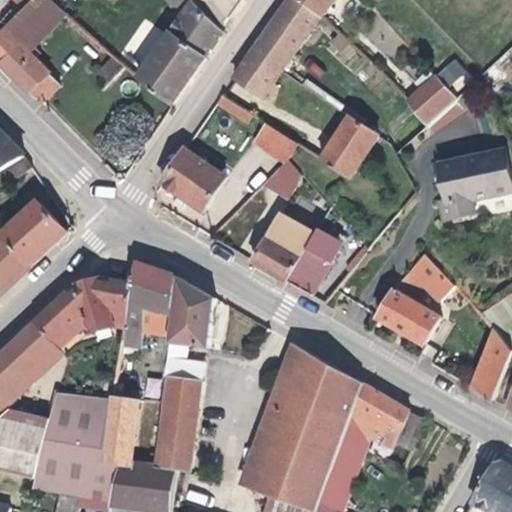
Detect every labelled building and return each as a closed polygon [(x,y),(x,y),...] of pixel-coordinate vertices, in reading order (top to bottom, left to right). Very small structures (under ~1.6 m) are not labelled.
[(15,5),(0,19),(0,29),(21,48),(65,8),(55,0),(8,0),(10,1),(15,5)] [(167,105),(218,31),(189,0),(163,0),(175,13),(133,76),(167,105)] [(189,0),(218,31),(238,0),(189,0)] [(277,70),(315,12),(297,0),(281,0),(247,50),(277,70)] [(297,0),(315,12),(323,0),(297,0)] [(21,48),(0,29),(0,65),(25,91),(33,100),(53,81),(21,48)] [(368,53),(363,48),(359,53),(363,57),(368,53)] [(259,95),(277,70),(247,50),(230,74),(259,95)] [(110,84),(124,66),(110,55),(95,73),(110,84)] [(456,93),(473,78),(455,58),(438,72),(456,93)] [(454,95),(434,74),(402,99),(423,122),(454,95)] [(242,116),(245,112),(217,94),(211,102),(221,109),(224,105),(242,116)] [(316,159),(346,178),(375,138),(374,136),(346,117),(316,159)] [(259,121),(246,142),(275,160),(281,154),(291,142),(259,121)] [(133,131),(123,123),(108,143),(119,151),(133,131)] [(0,168),(19,156),(0,137),(0,168)] [(435,156),(438,176),(432,177),(435,195),(430,195),(432,205),(434,216),(461,211),(459,199),(502,191),(493,146),(435,156)] [(195,213),(218,178),(178,150),(158,182),(161,196),(176,204),(195,213)] [(0,183),(26,166),(19,156),(0,168),(0,183)] [(428,157),(432,177),(438,176),(435,156),(428,157)] [(304,165),(294,181),(326,201),(336,185),(304,165)] [(0,231),(0,289),(60,233),(32,202),(7,225),(0,231)] [(275,211),(263,232),(269,236),(281,214),(275,211)] [(269,236),(263,232),(247,260),(262,269),(279,279),(300,242),(308,229),(281,214),(269,236)] [(321,255),(300,242),(279,279),(301,291),(321,255)] [(412,251),(383,276),(363,315),(387,327),(412,340),(426,311),(399,294),(412,279),(424,292),(441,280),(422,261),(412,251)] [(136,333),(139,311),(166,315),(172,276),(158,271),(131,259),(127,282),(122,320),(120,331),(136,333)] [(206,295),(172,276),(166,315),(161,346),(197,347),(200,325),(206,295)] [(32,321),(55,347),(83,321),(94,331),(108,318),(122,320),(127,282),(94,278),(68,288),(32,321)] [(511,313),(511,284),(467,305),(481,322),(484,326),(511,313)] [(35,364),(55,347),(32,321),(13,338),(35,364)] [(484,326),(481,322),(464,384),(485,396),(506,351),(484,326)] [(0,395),(35,364),(13,338),(0,350),(0,471),(36,481),(49,425),(0,413),(0,395)] [(231,484),(240,486),(291,343),(283,338),(231,484)] [(308,511),(312,503),(318,485),(331,448),(341,423),(347,407),(357,380),(291,343),(240,486),(277,501),(275,505),(292,511),(296,511),(298,508),(301,509),(300,511),(308,511)] [(0,395),(0,411),(63,356),(55,347),(35,364),(0,395)] [(197,381),(176,378),(179,358),(160,355),(152,402),(193,408),(197,381)] [(201,361),(179,358),(176,378),(197,381),(201,361)] [(511,367),(508,377),(499,401),(511,406),(511,367)] [(384,395),(357,380),(347,407),(366,418),(389,431),(402,409),(404,406),(384,395)] [(142,467),(137,466),(121,464),(137,397),(111,391),(57,392),(49,425),(36,481),(34,488),(60,493),(83,498),(104,502),(103,505),(136,511),(158,511),(166,472),(150,469),(142,467)] [(183,474),(193,408),(152,402),(150,416),(143,460),(152,461),(150,469),(166,472),(183,474)] [(360,433),(366,418),(347,407),(341,423),(354,431),(360,433)] [(398,451),(416,417),(402,409),(389,431),(383,443),(398,451)] [(137,454),(139,454),(137,466),(142,467),(143,460),(150,416),(146,415),(143,433),(140,433),(137,454)] [(345,452),(354,431),(341,423),(331,448),(340,450),(345,452)] [(337,458),(340,450),(331,448),(318,485),(338,493),(348,462),(337,458)] [(142,467),(150,469),(152,461),(143,460),(142,467)] [(511,511),(511,467),(499,460),(488,461),(465,500),(484,511),(511,511)] [(331,511),(338,493),(318,485),(312,503),(331,511)] [(79,511),(83,498),(60,493),(56,511),(79,511)]
